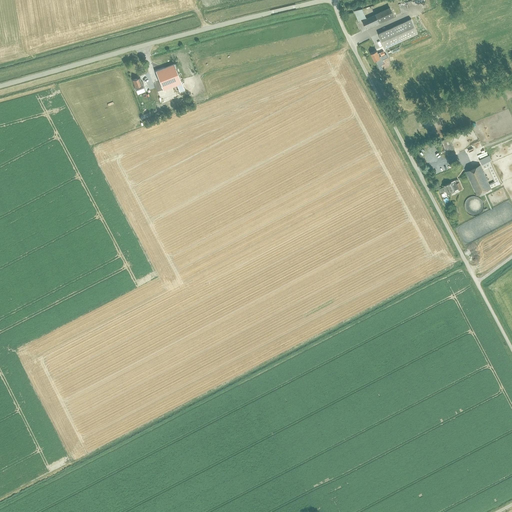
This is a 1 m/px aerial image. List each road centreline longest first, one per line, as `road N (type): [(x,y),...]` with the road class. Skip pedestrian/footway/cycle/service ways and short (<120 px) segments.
road 1 (unclassified): [(511,349),(333,0)]
road 2 (tertiary): [(0,85),(322,0)]
